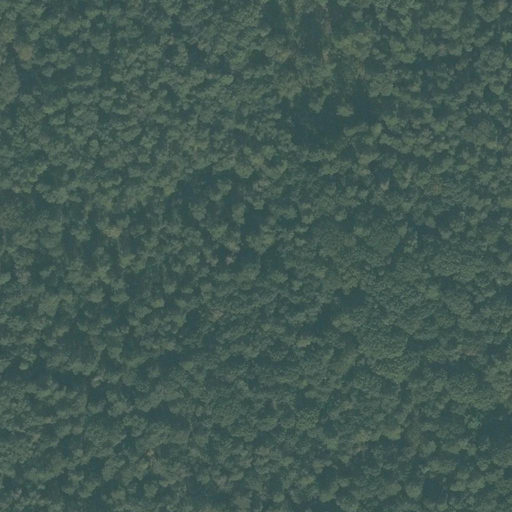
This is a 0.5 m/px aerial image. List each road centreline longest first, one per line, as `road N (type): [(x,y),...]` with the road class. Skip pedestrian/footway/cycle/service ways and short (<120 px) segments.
road 1 (track): [(228,511),(209,290),(323,224)]
road 2 (track): [(0,505),(208,331)]
road 3 (track): [(323,224),(243,0)]
road 4 (track): [(323,224),(428,396),(449,409)]
road 5 (track): [(323,224),(511,149)]
